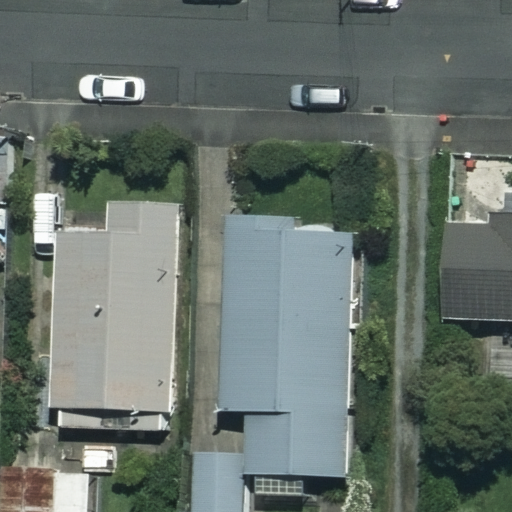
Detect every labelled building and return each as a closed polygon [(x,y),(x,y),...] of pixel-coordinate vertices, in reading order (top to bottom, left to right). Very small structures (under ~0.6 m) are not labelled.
[(26,133),(0,133),(0,209),(27,208),(26,133)] [(184,211),(116,209),(116,237),(63,236),(58,432),(178,435),(184,211)] [(511,234),(454,233),(451,324),(511,326),(511,234)] [(358,239),(233,236),(228,416),(256,416),(254,499),(306,501),(307,479),(352,480),(358,239)] [(248,511),(249,459),(199,458),(198,511),(248,511)] [(93,511),(94,476),(7,475),(6,511),(93,511)]
